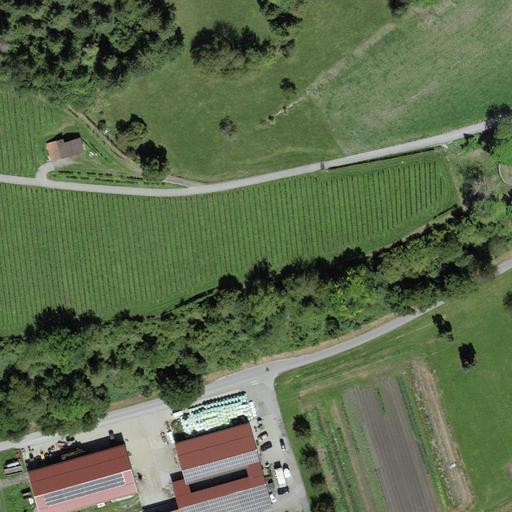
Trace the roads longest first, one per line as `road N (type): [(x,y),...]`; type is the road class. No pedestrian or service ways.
road 1 (track): [(0,448),(343,346),(511,262)]
road 2 (unclassified): [(0,178),(194,190),(450,137),(511,115)]
road 3 (track): [(123,173),(67,114),(0,81)]
road 4 (track): [(308,511),(265,372)]
